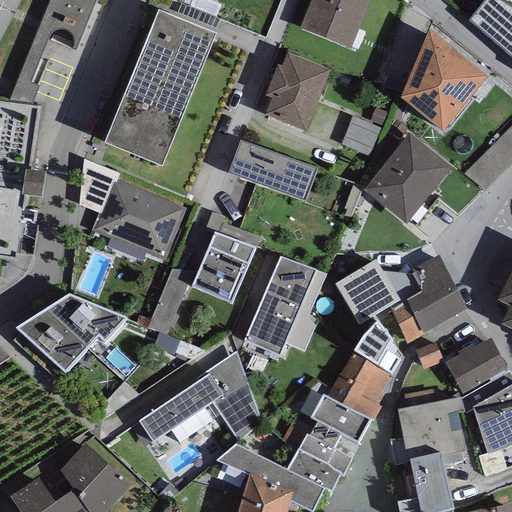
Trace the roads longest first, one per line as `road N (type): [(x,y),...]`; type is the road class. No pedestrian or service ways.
road 1 (residential): [(0,302),(45,260),(74,121),(124,0)]
road 2 (unknown): [(0,321),(91,412),(134,410),(222,360)]
road 3 (residential): [(489,213),(473,272),(511,352)]
